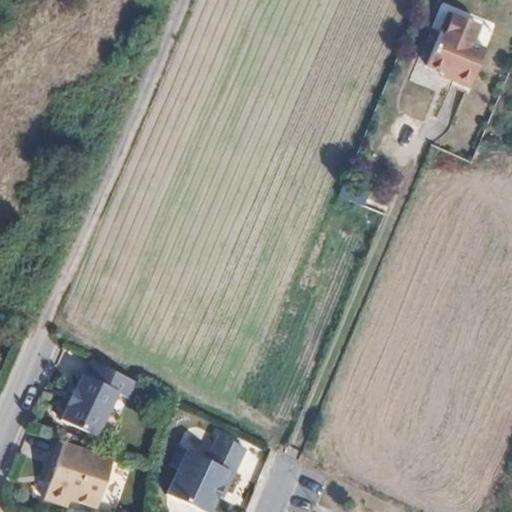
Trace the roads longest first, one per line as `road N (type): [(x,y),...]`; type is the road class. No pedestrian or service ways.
road 1 (track): [(50,352),(197,0)]
road 2 (unclassified): [(289,511),(407,217)]
